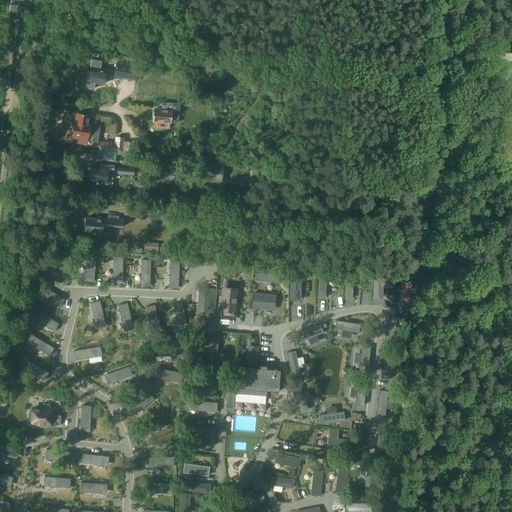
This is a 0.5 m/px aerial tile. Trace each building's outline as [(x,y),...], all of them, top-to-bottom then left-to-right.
[(86,80),(85,87),(95,88),(95,82),(104,83),(105,76),(109,77),(110,69),(100,67),(101,62),(91,60),(89,68),(88,68),(86,80)] [(116,63),(113,78),(136,81),(138,66),(116,63)] [(258,81),(250,80),(249,86),(250,86),(250,92),(257,93),(258,81)] [(178,121),(179,101),(173,101),(173,109),(155,108),(153,120),(170,122),(170,121),(178,121)] [(66,141),(87,144),(93,145),(94,139),(99,140),(101,126),(90,124),(89,124),(90,115),(77,113),(75,124),(74,123),(74,126),(72,125),(71,132),(73,132),(73,134),(67,133),(66,141)] [(100,141),(100,143),(99,150),(101,150),(115,152),(123,153),(125,137),(115,136),(115,142),(100,141)] [(101,150),(100,159),(114,161),(115,152),(101,150)] [(223,164),(204,163),(202,180),(221,181),(223,164)] [(90,165),(90,175),(85,174),(85,179),(89,179),(89,178),(96,179),(96,186),(112,188),(113,171),(118,171),(118,168),(114,167),(114,166),(105,165),(105,166),(90,165)] [(134,168),(119,167),(118,168),(118,171),(118,174),(134,175),(134,168)] [(260,184),(258,169),(250,170),(251,184),(260,184)] [(127,215),(140,216),(141,207),(128,206),(127,215)] [(184,211),(178,223),(195,232),(202,220),(184,211)] [(85,230),(102,232),(107,232),(107,225),(122,226),(122,220),(86,217),(85,223),(84,224),(84,228),(85,229),(85,230)] [(157,253),(158,242),(133,240),(132,251),(157,253)] [(57,250),(57,263),(58,263),(57,276),(66,276),(66,251),(57,250)] [(86,267),(85,280),(93,280),(96,255),(87,254),(86,267)] [(114,256),(113,269),(114,269),(114,282),(122,282),(123,257),(114,256)] [(141,259),(141,272),(142,272),(141,285),(149,285),(150,260),(141,259)] [(170,261),(169,274),(170,274),(170,287),(178,287),(179,262),(170,261)] [(256,265),(255,279),(275,280),(276,266),(256,265)] [(291,274),(291,299),(300,299),(300,274),(291,274)] [(319,275),(318,297),(326,297),(326,275),(319,275)] [(346,276),(345,298),(352,298),(353,277),(346,276)] [(375,278),(374,299),(382,300),(383,287),(393,287),(394,278),(375,278)] [(402,281),(400,301),(411,302),(413,282),(402,281)] [(43,285),(39,292),(50,299),(49,299),(60,306),(65,298),(43,285)] [(217,287),(199,286),(195,328),(208,329),(210,315),(214,315),(217,287)] [(219,309),(235,311),(238,287),(222,286),(219,309)] [(253,293),(252,307),(272,308),(273,294),(253,293)] [(99,300),(90,302),(93,314),(94,314),(97,326),(105,324),(99,300)] [(127,302),(118,304),(121,317),(122,317),(125,329),(133,327),(127,302)] [(182,302),(173,304),(176,316),(179,328),(187,326),(182,302)] [(154,304),(146,306),(148,319),(149,318),(152,331),(160,329),(154,304)] [(38,310),(34,317),(44,324),(55,331),(59,323),(38,310)] [(388,318),(385,342),(394,343),(394,336),(396,326),(396,319),(388,318)] [(336,320),(335,329),(342,330),(352,331),(359,332),(360,324),(336,320)] [(321,325),(298,333),(301,341),(308,339),(317,335),(324,332),(321,325)] [(33,334),(28,341),(39,348),(39,349),(49,355),(54,347),(33,334)] [(218,340),(195,337),(194,351),(217,354),(218,340)] [(159,345),(158,353),(170,354),(170,355),(183,356),(183,347),(159,345)] [(99,346),(74,350),(75,359),(88,357),(88,356),(100,354),(99,346)] [(246,346),(244,363),(256,364),(257,346),(246,346)] [(360,363),(359,370),(368,371),(371,346),(362,346),(361,353),(360,363)] [(295,351),(287,352),(291,376),(300,374),(299,367),(297,358),(295,351)] [(383,354),(381,378),(390,379),(390,372),(391,362),(392,354),(383,354)] [(27,359),(23,366),(34,373),(45,380),(49,372),(27,359)] [(129,366),(106,375),(108,382),(120,378),(120,379),(132,375),(129,366)] [(202,367),(200,392),(209,393),(209,384),(210,384),(211,368),(202,367)] [(158,368),(156,376),(169,379),(168,379),(181,382),(183,373),(158,368)] [(268,370),(268,372),(250,371),(250,369),(236,368),(234,394),(266,396),(267,390),(277,391),(279,371),(268,370)] [(356,397),(355,404),(364,405),(367,381),(358,380),(357,387),(356,397)] [(300,386),(292,389),(301,412),(309,409),(306,402),(302,393),(300,386)] [(379,390),(376,414),(385,415),(386,408),(387,398),(388,391),(379,390)] [(149,392),(129,407),(134,414),(144,406),(144,407),(154,399),(149,392)] [(226,392),(225,409),(233,409),(234,393),(226,392)] [(192,400),(192,409),(204,410),(204,411),(217,412),(218,403),(192,400)] [(42,406),(33,405),(32,411),(29,411),(29,420),(32,420),(32,424),(39,424),(39,426),(49,427),(50,425),(56,425),(60,425),(61,421),(56,414),(56,406),(50,406),(51,404),(42,404),(42,406)] [(82,405),(80,430),(88,431),(89,418),(90,418),(91,406),(82,405)] [(327,413),(319,414),(321,423),(345,420),(344,411),(336,412),(327,413)] [(161,418),(138,428),(141,436),(152,431),(153,432),(164,427),(161,418)] [(190,426),(189,435),(202,435),(202,436),(214,437),(215,428),(190,426)] [(329,429),(327,450),(337,451),(347,452),(349,439),(338,437),(339,430),(329,429)] [(376,448),(375,455),(383,457),(387,432),(378,431),(377,438),(376,448)] [(0,444),(0,453),(5,454),(5,455),(17,458),(19,449),(0,444)] [(48,449),(47,457),(59,459),(71,461),(73,452),(48,449)] [(83,453),(82,462),(94,464),(94,463),(107,464),(108,456),(83,453)] [(277,453),(275,462),(298,467),(300,459),(277,453)] [(173,457),(148,458),(149,466),(161,466),(174,466),(173,457)] [(361,463),(360,470),(368,471),(366,486),(373,487),(377,465),(361,463)] [(184,464),(183,472),(207,476),(208,467),(197,466),(197,465),(184,464)] [(339,467),(336,491),(345,492),(348,468),(339,467)] [(314,470),(312,493),(320,494),(323,471),(314,470)] [(0,472),(0,482),(10,486),(13,478),(0,472)] [(45,476),(45,484),(57,485),(57,486),(70,487),(70,478),(45,476)] [(272,476),(270,485),(274,486),(282,487),(293,489),(295,480),(272,476)] [(195,482),(195,478),(188,477),(188,481),(182,481),(181,490),(209,493),(210,484),(195,482)] [(80,482),(80,491),(92,492),(93,491),(105,492),(106,484),(80,482)] [(147,482),(147,490),(159,491),(159,492),(171,494),(173,485),(147,482)] [(180,492),(178,511),(188,511),(190,493),(180,492)] [(0,500),(0,509),(7,511),(10,503),(0,500)] [(264,503),(241,511),(267,511),(268,511),(264,503)] [(348,503),(348,511),(371,511),(371,503),(348,503)]
